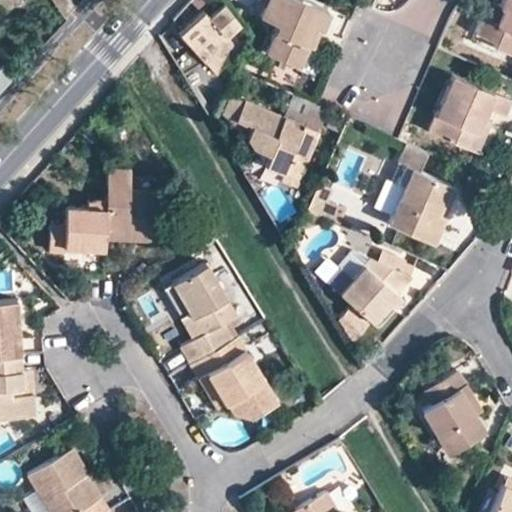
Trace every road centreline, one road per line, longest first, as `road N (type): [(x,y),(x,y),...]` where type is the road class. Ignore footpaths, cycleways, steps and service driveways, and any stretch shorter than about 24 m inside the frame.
road 1 (residential): [(216,480),(334,409),(462,297)]
road 2 (secondary): [(151,0),(0,162)]
road 3 (residential): [(216,480),(140,359),(93,338)]
